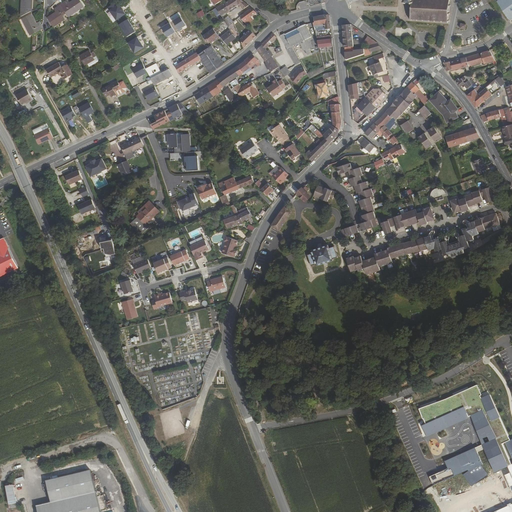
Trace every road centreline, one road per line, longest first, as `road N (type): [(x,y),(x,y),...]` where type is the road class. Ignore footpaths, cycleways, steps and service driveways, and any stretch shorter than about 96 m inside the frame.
road 1 (secondary): [(0,129),(130,424)]
road 2 (residential): [(252,430),(395,396),(511,335)]
road 3 (residential): [(475,249),(507,228),(503,211),(492,207),(365,247)]
road 4 (track): [(0,471),(99,438),(114,443),(154,511)]
road 5 (residential): [(247,270),(225,349),(252,430)]
road 6 (tertiary): [(143,115),(0,184)]
road 7 (tertiary): [(511,187),(468,105),(425,65)]
road 8 (track): [(226,356),(216,364),(169,494)]
road 9 (residential): [(332,7),(349,133)]
